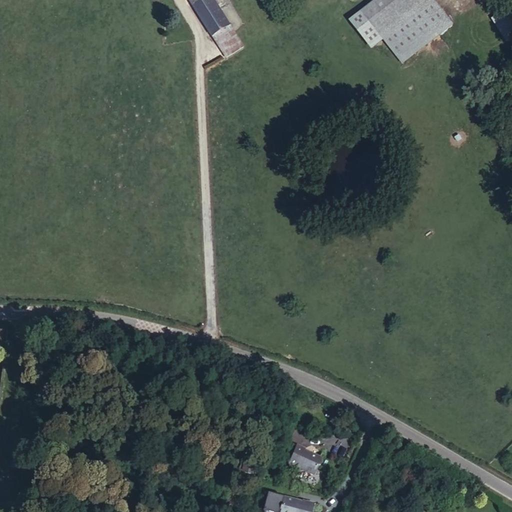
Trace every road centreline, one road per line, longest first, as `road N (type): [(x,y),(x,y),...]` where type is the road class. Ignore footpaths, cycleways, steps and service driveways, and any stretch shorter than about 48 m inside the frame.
road 1 (tertiary): [(0,305),(87,308),(205,338),(328,386),(511,492)]
road 2 (unknown): [(205,338),(181,92),(163,0)]
